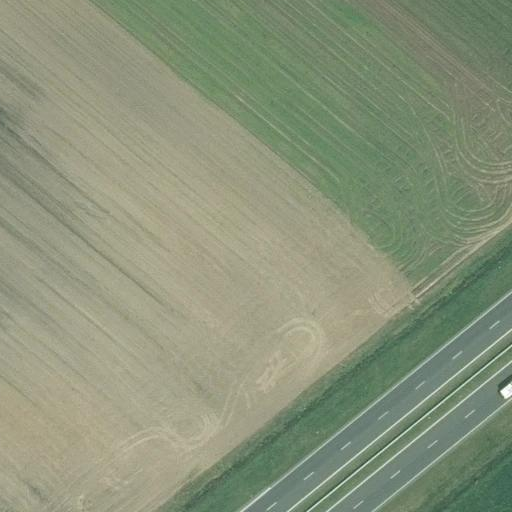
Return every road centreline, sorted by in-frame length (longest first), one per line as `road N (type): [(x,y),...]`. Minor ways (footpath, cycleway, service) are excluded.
road 1 (trunk): [(511,312),(265,511)]
road 2 (trunk): [(350,511),(511,380)]
